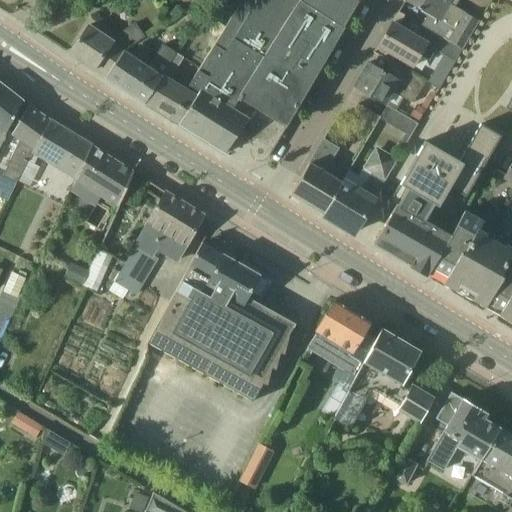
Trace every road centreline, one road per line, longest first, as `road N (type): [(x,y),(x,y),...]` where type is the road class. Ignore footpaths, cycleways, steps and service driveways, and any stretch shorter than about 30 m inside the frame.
road 1 (secondary): [(258,208),(0,43)]
road 2 (secondary): [(511,358),(258,208)]
road 3 (residential): [(385,0),(258,208)]
